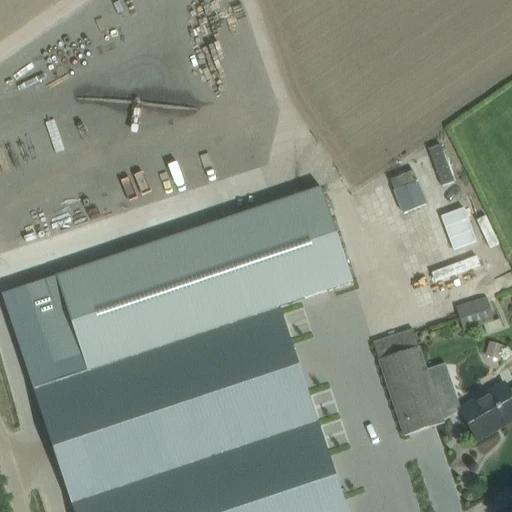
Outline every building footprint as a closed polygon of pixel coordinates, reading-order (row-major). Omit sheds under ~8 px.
[(406,177),(412,195),(435,188),(430,170),(406,177)] [(28,286),(2,295),(74,511),(348,511),(281,309),(354,284),(334,225),(321,188),(308,193),(271,205),(57,277),(28,286)] [(500,242),(511,239),(501,209),(491,212),(500,242)] [(471,266),(495,257),(490,246),(467,255),(471,266)] [(493,322),(486,297),(455,306),(461,331),(493,322)] [(444,423),(438,404),(413,330),(373,343),(404,436),(444,423)] [(489,342),(485,356),(499,360),(504,347),(489,342)] [(493,428),(511,416),(511,396),(505,384),(460,410),(478,441),(495,431),(493,428)] [(365,465),(401,452),(378,386),(342,398),(365,465)]
